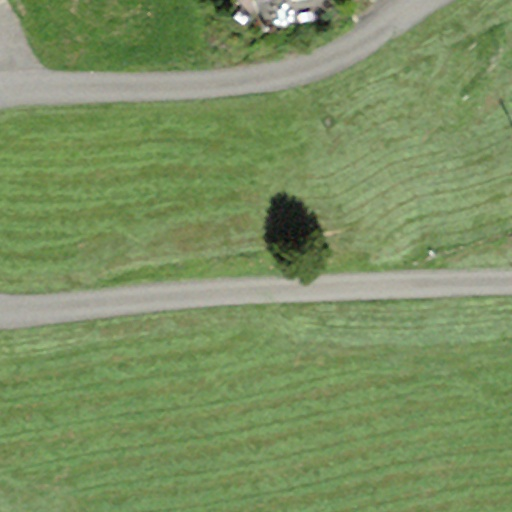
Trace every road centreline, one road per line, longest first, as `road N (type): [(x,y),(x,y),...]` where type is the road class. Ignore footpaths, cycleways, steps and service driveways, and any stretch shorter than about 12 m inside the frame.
road 1 (residential): [(0,306),(28,318),(511,298)]
road 2 (residential): [(428,0),(344,51),(0,91)]
